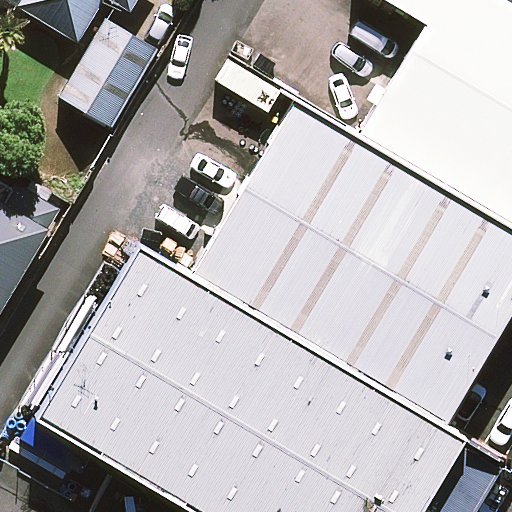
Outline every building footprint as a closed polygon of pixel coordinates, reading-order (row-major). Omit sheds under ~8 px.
[(20,0),(17,6),(75,41),(99,0),(108,0),(127,11),(134,0),(20,0)] [(345,129),(511,223),(511,0),(399,0),(413,8),(345,129)] [(153,45),(102,16),(58,94),(110,123),(153,45)] [(511,223),(345,129),(279,92),(180,267),(423,403),(511,244),(511,223)] [(0,302),(56,205),(0,172),(0,302)] [(423,403),(180,267),(125,236),(25,414),(199,511),(451,511),(492,442),(423,403)]
